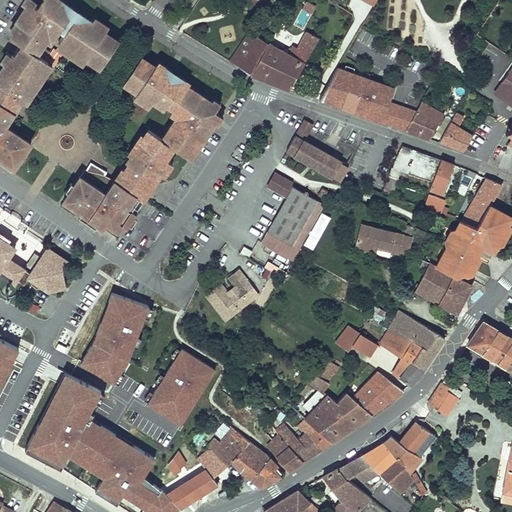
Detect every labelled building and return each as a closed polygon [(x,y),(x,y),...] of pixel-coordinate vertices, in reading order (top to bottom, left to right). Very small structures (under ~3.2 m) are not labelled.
[(0,105),(13,115),(20,103),(23,105),(28,97),(26,96),(47,64),(43,62),(36,57),(41,50),(44,44),(42,42),(44,39),(48,38),(49,36),(52,38),(57,37),(60,33),(68,20),(74,12),(56,0),(43,0),(39,8),(42,10),(40,13),(32,7),(28,5),(26,8),(15,24),(20,27),(13,37),(10,40),(24,49),(20,55),(17,53),(13,59),(10,57),(5,66),(0,72),(0,105)] [(298,14),(292,26),(303,32),(307,23),(299,19),(301,16),(298,14)] [(96,65),(98,67),(104,59),(110,50),(115,42),(104,35),(106,32),(91,23),(78,15),(72,23),(64,35),(58,44),(69,51),(86,62),(87,60),(96,65)] [(91,23),(106,32),(108,28),(94,19),(91,23)] [(64,35),(72,23),(68,20),(60,33),(64,35)] [(20,27),(15,24),(9,34),(13,37),(20,27)] [(263,54),(251,47),(257,37),(249,32),(248,34),(232,61),(231,63),(250,75),(253,76),(282,86),(289,90),(318,38),(306,32),(298,48),(292,59),(287,55),(268,44),(263,54)] [(47,46),(52,38),(49,36),(48,38),(44,39),(42,42),(44,44),(47,46)] [(298,48),(292,45),(287,55),(292,59),(298,48)] [(41,50),(36,57),(43,62),(46,56),(44,55),(46,53),(41,50)] [(86,62),(69,51),(66,56),(83,67),(86,62)] [(6,54),(0,62),(5,66),(10,57),(6,54)] [(114,182),(139,198),(147,186),(151,188),(159,176),(168,162),(165,160),(173,148),(184,155),(187,151),(189,152),(194,150),(212,123),(216,118),(209,114),(214,105),(209,102),(183,84),(174,78),(172,81),(169,78),(171,75),(158,67),(156,65),(154,68),(143,60),(137,69),(131,77),(126,86),(137,93),(135,95),(151,105),(152,102),(163,110),(164,108),(166,105),(170,108),(175,111),(176,118),(174,121),(161,140),(147,131),(143,137),(130,156),(126,163),(129,165),(125,171),(122,169),(114,182)] [(158,67),(171,75),(173,72),(160,63),(158,67)] [(47,64),(26,96),(28,97),(31,99),(52,68),(47,64)] [(137,69),(135,67),(129,76),(131,77),(137,69)] [(174,78),(183,84),(185,80),(177,74),(174,78)] [(443,95),(450,81),(438,74),(431,87),(443,95)] [(345,82),(332,105),(350,112),(362,91),(345,82)] [(374,86),(369,95),(380,101),(385,92),(374,86)] [(369,95),(362,91),(350,112),(394,128),(402,109),(381,101),(380,101),(369,95)] [(147,110),(151,105),(135,95),(132,100),(147,110)] [(219,108),(221,104),(212,98),(209,102),(214,105),(219,108)] [(443,116),(421,103),(405,132),(429,140),(443,116)] [(0,160),(14,170),(31,145),(4,128),(13,115),(0,105),(0,160)] [(172,116),(174,121),(176,118),(175,111),(170,108),(167,112),(172,116)] [(223,118),(218,114),(216,118),(212,123),(217,127),(223,118)] [(455,114),(439,143),(462,151),(472,137),(458,128),(463,119),(455,114)] [(299,128),(294,136),(302,141),(311,126),(303,121),(299,128)] [(130,156),(143,137),(139,134),(126,154),(130,156)] [(294,136),(286,152),(339,181),(341,177),(348,166),(302,141),(294,136)] [(392,168),(388,176),(395,178),(398,179),(401,172),(432,183),(441,160),(402,145),(392,168)] [(14,170),(0,160),(0,166),(11,174),(14,170)] [(432,183),(430,188),(442,194),(454,165),(441,160),(432,183)] [(163,178),(172,165),(168,162),(159,176),(163,178)] [(267,186),(269,188),(277,175),(274,174),(267,186)] [(277,175),(269,188),(283,196),(289,186),(291,183),(277,175)] [(130,211),(139,198),(114,182),(105,194),(79,176),(62,202),(102,228),(103,229),(106,224),(117,231),(121,224),(125,227),(134,213),(130,211)] [(383,190),(392,194),(398,179),(395,178),(388,176),(383,190)] [(501,186),(487,179),(461,221),(477,229),(489,207),(501,186)] [(147,186),(139,198),(143,201),(151,188),(147,186)] [(289,186),(283,196),(287,198),(292,188),(289,186)] [(324,206),(292,188),(287,198),(268,232),(262,243),(293,261),(297,253),(324,206)] [(327,191),(322,188),(318,196),(323,199),(327,191)] [(134,213),(143,201),(139,198),(130,211),(134,213)] [(428,200),(425,208),(440,213),(441,214),(446,202),(434,198),(432,202),(428,200)] [(102,228),(62,202),(60,206),(96,230),(102,228)] [(477,229),(461,221),(454,234),(482,249),(489,252),(490,252),(495,251),(496,251),(501,241),(499,241),(504,231),(506,232),(511,222),(509,217),(489,207),(477,229)] [(441,214),(440,213),(438,221),(443,223),(446,215),(441,214)] [(117,238),(125,227),(121,224),(117,231),(106,224),(103,229),(117,238)] [(376,254),(378,246),(392,249),(391,252),(400,254),(400,251),(409,253),(413,238),(405,236),(404,235),(361,224),(355,249),(376,254)] [(421,239),(423,235),(410,229),(408,234),(421,239)] [(0,274),(13,283),(15,279),(23,284),(27,277),(47,291),(63,287),(60,271),(67,262),(46,248),(40,258),(29,273),(23,269),(8,258),(15,247),(8,242),(10,238),(0,231),(0,274)] [(482,249),(454,234),(451,238),(447,243),(465,254),(476,260),(480,254),(482,249)] [(465,254),(447,243),(435,268),(453,277),(457,279),(459,274),(462,269),(463,267),(463,265),(463,263),(463,260),(464,257),(465,254)] [(378,246),(376,254),(390,258),(391,252),(392,249),(378,246)] [(248,258),(251,252),(243,248),(240,254),(248,258)] [(34,253),(23,269),(29,273),(40,258),(34,253)] [(462,269),(459,274),(467,278),(476,260),(465,254),(464,257),(463,260),(463,263),(463,265),(463,267),(462,269)] [(287,272),(268,261),(264,267),(283,278),(287,272)] [(429,265),(423,262),(423,264),(422,264),(419,269),(425,272),(429,265)] [(418,286),(415,291),(438,304),(453,277),(435,268),(429,265),(425,272),(424,274),(421,280),(418,286)] [(414,275),(421,280),(424,274),(417,270),(414,275)] [(220,285),(206,297),(226,321),(236,313),(237,309),(247,300),(252,301),(258,296),(239,271),(228,279),(235,287),(237,290),(229,296),(227,293),(220,285)] [(401,277),(418,286),(421,280),(414,275),(413,277),(404,272),(401,277)] [(292,276),(286,273),(283,280),(288,283),(292,276)] [(453,277),(438,304),(456,315),(471,287),(457,279),(453,277)] [(229,296),(237,290),(235,287),(227,293),(229,296)] [(114,290),(95,340),(82,361),(115,382),(122,372),(132,357),(152,304),(114,290)] [(378,325),(385,313),(373,307),(367,318),(378,325)] [(400,312),(389,331),(422,347),(413,362),(424,369),(445,338),(400,312)] [(484,322),(469,344),(495,359),(510,337),(484,322)] [(342,336),(353,345),(370,357),(376,346),(364,338),(367,333),(361,330),(359,334),(348,327),(342,336)] [(422,347),(389,331),(385,337),(393,342),(389,349),(402,358),(392,373),(395,375),(409,385),(417,379),(424,369),(413,362),(422,347)] [(349,351),(353,345),(342,336),(338,342),(349,351)] [(511,338),(510,337),(495,359),(499,362),(498,364),(498,365),(508,370),(509,368),(511,363),(511,338)] [(0,388),(19,353),(0,342),(0,388)] [(155,393),(149,402),(184,424),(218,370),(183,348),(155,393)] [(324,357),(313,373),(327,381),(338,367),(324,357)] [(103,389),(67,370),(27,450),(64,465),(71,454),(105,477),(97,487),(121,502),(127,494),(152,511),(175,511),(181,508),(146,474),(155,458),(94,419),(103,389)] [(313,373),(307,380),(323,392),(330,383),(327,381),(313,373)] [(379,373),(353,399),(371,415),(403,391),(379,373)] [(448,375),(443,384),(448,387),(450,385),(454,378),(448,375)] [(443,384),(428,406),(430,412),(434,406),(447,414),(458,398),(457,398),(461,392),(450,385),(448,387),(443,384)] [(328,396),(305,419),(318,431),(312,439),(323,449),(371,415),(353,399),(346,392),(336,403),(328,396)] [(288,399),(285,402),(302,417),(306,412),(299,406),(300,404),(294,399),(291,402),(288,399)] [(244,401),(241,404),(263,423),(269,416),(253,402),(244,401)] [(242,413),(231,427),(258,449),(266,441),(257,432),(263,423),(241,404),(237,409),(242,413)] [(284,424),(276,432),(279,435),(303,462),(323,449),(312,439),(318,431),(305,419),(303,418),(302,420),(304,423),(300,428),(306,434),(298,441),(284,424)] [(392,436),(385,442),(398,459),(401,456),(410,472),(416,465),(413,463),(436,435),(422,425),(417,421),(406,436),(401,443),(392,436)] [(231,427),(225,422),(217,433),(219,435),(209,448),(227,467),(232,461),(241,470),(251,478),(252,479),(266,462),(264,460),(267,456),(258,449),(231,427)] [(303,462),(279,435),(268,447),(288,472),(303,462)] [(371,452),(363,456),(383,477),(400,493),(415,480),(410,472),(401,456),(398,459),(385,442),(384,443),(374,450),(371,452)] [(179,452),(165,463),(174,474),(188,464),(179,452)] [(266,462),(252,479),(261,486),(280,477),(274,470),(278,468),(267,456),(264,460),(266,462)] [(363,456),(338,469),(348,479),(349,479),(355,474),(371,488),(383,477),(363,456)] [(502,501),(511,502),(511,456),(511,459),(509,459),(505,478),(510,479),(508,492),(504,492),(502,501)] [(338,469),(324,477),(341,501),(340,502),(341,503),(334,511),(352,511),(354,510),(355,511),(357,511),(371,497),(349,479),(348,479),(338,469)] [(421,481),(417,484),(418,485),(424,496),(428,493),(421,481)] [(318,511),(299,491),(282,500),(293,511),(318,511)] [(281,501),(262,511),(293,511),(282,500),(281,501)] [(0,501),(0,511),(13,511),(14,511),(2,506),(3,503),(0,501)] [(47,511),(59,511),(63,507),(54,502),(47,511)]
